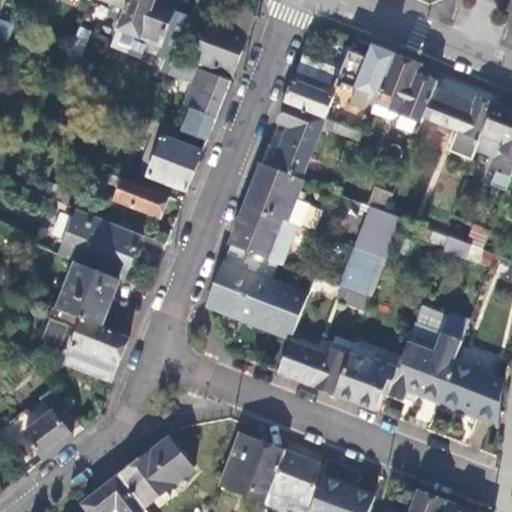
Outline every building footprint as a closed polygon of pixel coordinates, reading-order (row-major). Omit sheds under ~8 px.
[(103,0),(127,9),(112,47),(142,58),(148,42),(159,47),(156,55),(175,63),(176,60),(179,51),(193,18),(154,2),(155,0),(103,0)] [(257,18),(256,16),(232,7),(223,29),(211,25),(196,62),(234,77),(257,18)] [(14,27),(0,21),(0,58),(2,61),(14,27)] [(349,74),(344,87),(353,90),(377,99),(395,56),(385,52),(375,48),(362,80),(349,74)] [(179,51),(176,60),(182,63),(186,53),(179,51)] [(409,62),(395,56),(377,99),(375,105),(422,124),(424,119),(436,88),(438,82),(423,76),(426,68),(409,62)] [(349,74),(304,57),(298,73),(343,90),(344,87),(349,74)] [(176,60),(175,63),(170,75),(185,81),(191,66),(182,63),(176,60)] [(191,66),(185,81),(181,92),(189,95),(200,70),(191,66)] [(208,143),(232,82),(200,70),(189,95),(185,107),(192,110),(182,133),(208,143)] [(334,98),(294,82),(286,104),(325,119),(334,98)] [(436,88),(424,119),(459,132),(450,151),(473,161),(477,151),(494,105),(477,98),(476,104),(436,88)] [(377,99),(353,90),(350,98),(374,108),(375,105),(377,99)] [(279,123),(286,126),(280,140),(287,142),(284,152),(269,147),(262,165),(302,180),(325,119),(286,104),(279,123)] [(511,111),(494,105),(477,151),(496,158),(491,169),(498,171),(493,184),(507,191),(511,176),(511,111)] [(124,111),(120,122),(155,136),(163,140),(164,137),(168,127),(143,117),(143,119),(124,111)] [(163,140),(155,136),(140,174),(148,178),(163,140)] [(188,194),(204,153),(164,137),(163,140),(148,178),(188,194)] [(296,200),(304,181),(302,180),(262,165),(246,207),(298,227),(301,228),(309,205),(296,200)] [(107,174),(104,181),(120,188),(124,180),(107,174)] [(124,180),(120,188),(116,199),(162,217),(170,199),(124,180)] [(386,212),(394,194),(376,187),(369,206),(372,207),(386,212)] [(298,227),(246,207),(230,247),(276,265),(283,267),(298,227)] [(402,219),(386,212),(372,207),(356,250),(381,259),(386,261),(402,219)] [(144,235),(80,210),(60,256),(78,264),(122,281),(126,282),(144,235)] [(491,232),(475,225),(468,244),(472,245),(484,250),(491,232)] [(468,244),(449,237),(444,250),(467,259),(472,245),(468,244)] [(276,265),(230,247),(207,306),(292,339),(308,297),(270,282),(276,265)] [(381,259),(356,250),(340,289),(366,299),(381,259)] [(122,281),(78,264),(61,311),(70,314),(103,327),(122,281)] [(366,299),(340,289),(336,301),(366,313),(371,301),(366,299)] [(113,383),(131,338),(103,327),(70,314),(61,311),(54,308),(50,319),(51,319),(43,340),(63,349),(72,327),(80,331),(67,364),(113,383)] [(449,318),(422,308),(416,323),(443,333),(449,318)] [(404,402),(404,400),(412,403),(416,394),(438,403),(454,361),(471,319),(452,312),(449,318),(443,333),(416,323),(397,370),(388,395),(388,396),(404,402)] [(354,344),(336,337),(332,347),(351,354),(354,344)] [(335,395),(351,354),(332,347),(328,357),(291,342),(279,373),(335,395)] [(351,357),(336,395),(375,410),(383,393),(388,395),(397,370),(373,361),(371,365),(351,357)] [(504,380),(454,361),(438,403),(460,412),(462,408),(499,422),(501,394),(504,380)] [(43,460),(73,437),(70,434),(81,426),(54,389),(42,398),(47,405),(19,427),(43,460)] [(285,453),(239,434),(218,486),(265,505),(270,492),(285,453)] [(169,438),(119,477),(143,509),(193,470),(169,438)] [(327,469),(285,453),(270,492),(289,500),(286,508),(296,511),(310,511),(323,481),(327,469)] [(143,509),(119,477),(82,505),(87,511),(110,511),(116,508),(119,511),(143,511),(145,511),(143,509)] [(323,481),(310,511),(371,511),(377,498),(354,489),(352,493),(323,481)] [(441,511),(445,502),(419,492),(410,511),(391,511),(389,511),(388,511),(441,511)] [(469,511),(445,502),(441,511),(469,511)]
